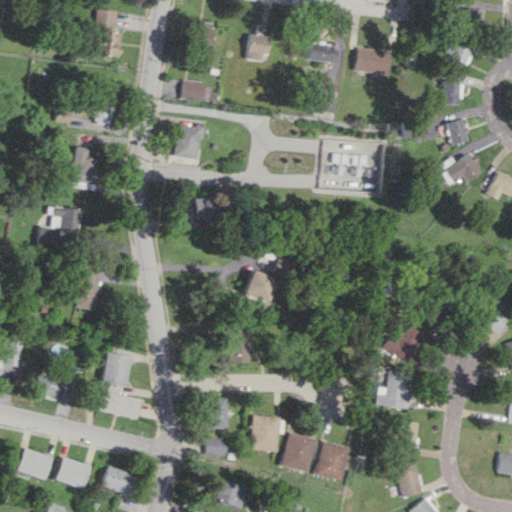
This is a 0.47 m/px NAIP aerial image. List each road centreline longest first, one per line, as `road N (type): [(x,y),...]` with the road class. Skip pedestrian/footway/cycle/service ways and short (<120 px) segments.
road 1 (residential): [(162,379),(144,185),(158,0)]
road 2 (residential): [(329,412),(307,389),(277,379),(162,379)]
road 3 (residential): [(172,450),(0,413)]
road 4 (residential): [(152,511),(172,450),(162,379)]
